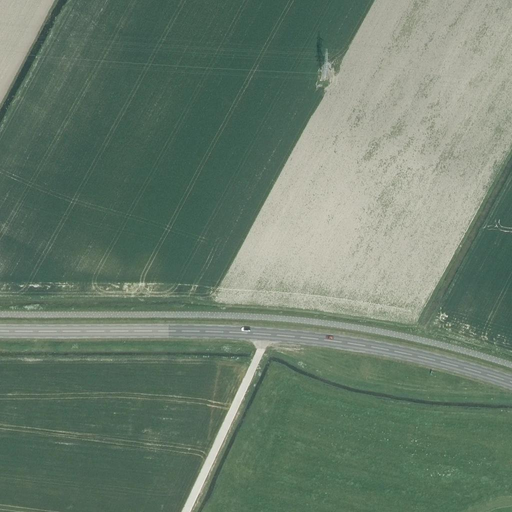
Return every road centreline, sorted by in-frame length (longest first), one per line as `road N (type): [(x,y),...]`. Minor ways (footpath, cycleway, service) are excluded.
road 1 (primary): [(0,330),(265,334),(384,348),(511,382)]
road 2 (track): [(185,511),(265,334)]
